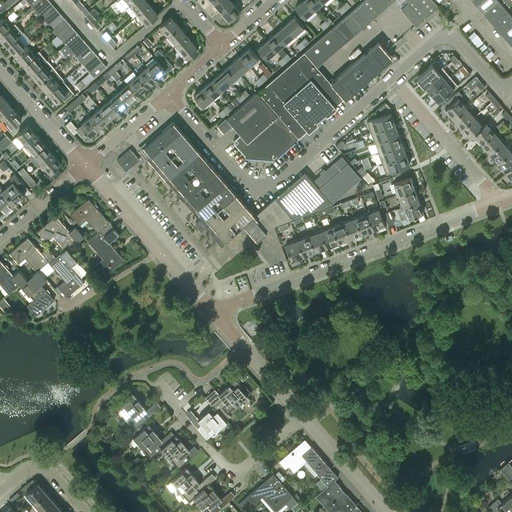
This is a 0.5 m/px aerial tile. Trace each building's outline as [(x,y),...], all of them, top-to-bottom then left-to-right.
[(10,4),(9,4),(6,0),(2,4),(5,8),(10,4)] [(35,10),(47,0),(38,0),(31,6),(35,10)] [(39,15),(52,4),(48,0),(47,0),(35,10),(39,15)] [(79,9),(83,6),(78,0),(77,0),(74,3),(79,9)] [(138,13),(149,4),(145,0),(134,0),(129,4),(138,13)] [(219,11),(230,2),(229,0),(213,0),(211,2),(219,11)] [(304,18),(313,10),(304,0),(302,0),(295,7),(300,13),(298,15),(302,20),(304,18)] [(437,6),(432,0),(362,0),(303,51),(317,66),(393,0),(405,0),(407,2),(400,8),(415,26),(437,6)] [(304,0),(313,10),(322,2),(320,0),(304,0)] [(470,0),(511,47),(511,16),(497,0),(470,0)] [(351,5),(350,5),(347,1),(342,5),(346,9),(351,5)] [(227,20),(238,11),(230,2),(219,11),(227,20)] [(43,19),(56,8),(52,4),(39,15),(43,19)] [(146,23),(157,13),(149,4),(138,13),(146,23)] [(341,13),(346,9),(342,5),(337,9),(341,13)] [(47,24),(59,13),(56,8),(43,19),(47,24)] [(11,20),(17,15),(13,10),(7,15),(11,20)] [(90,22),(94,18),(88,12),(84,15),(90,22)] [(51,28),(63,17),(59,13),(47,24),(51,28)] [(167,35),(179,26),(170,16),(159,25),(167,35)] [(294,34),(303,26),(294,16),(284,24),(294,34)] [(0,33),(9,26),(1,17),(0,17),(0,33)] [(54,33),(67,22),(63,17),(51,28),(54,33)] [(332,21),(332,20),(328,17),(324,21),(328,25),(332,21)] [(33,24),(36,28),(43,22),(39,18),(33,24)] [(95,28),(99,24),(94,18),(90,22),(95,28)] [(323,29),(328,25),(324,21),(319,25),(323,29)] [(58,37),(71,26),(67,22),(54,33),(58,37)] [(18,36),(22,32),(14,23),(9,27),(9,26),(0,33),(0,38),(6,45),(17,36),(18,36)] [(285,42),(294,34),(284,24),(276,32),(285,42)] [(62,42),(75,31),(71,26),(58,37),(62,42)] [(175,45),(187,35),(179,26),(167,35),(175,45)] [(66,46),(79,35),(75,31),(62,42),(66,46)] [(106,41),(110,37),(104,31),(101,34),(106,41)] [(276,50),(285,42),(276,32),(266,40),(276,50)] [(70,50),(83,39),(79,35),(66,46),(70,50)] [(193,46),(195,45),(187,35),(175,45),(187,58),(197,50),(193,46)] [(25,45),(18,36),(17,36),(6,45),(14,54),(25,45)] [(148,46),(152,42),(146,36),(143,39),(148,46)] [(111,47),(115,44),(110,37),(106,41),(111,47)] [(309,41),(308,41),(305,37),(300,41),(304,45),(309,41)] [(74,55),(87,44),(83,39),(70,50),(74,55)] [(267,58),(276,50),(266,40),(257,48),(267,58)] [(300,49),(304,45),(300,41),(296,45),(300,49)] [(78,59),(90,48),(87,44),(74,55),(78,59)] [(135,54),(141,49),(137,44),(131,49),(135,54)] [(22,64),(33,54),(25,45),(14,54),(22,64)] [(248,66),(258,58),(248,47),(239,55),(248,66)] [(82,64),(94,53),(90,48),(78,59),(82,64)] [(159,58),(163,55),(157,48),(153,52),(159,58)] [(381,52),(376,56),(370,48),(330,82),(344,98),(344,97),(345,98),(353,91),(384,64),(382,62),(386,58),(381,52)] [(128,60),(135,54),(131,49),(124,55),(128,60)] [(344,98),(330,82),(317,66),(303,51),(257,91),(298,137),(344,98)] [(85,68),(98,57),(94,53),(82,64),(85,68)] [(291,57),(290,57),(287,53),(282,57),(286,61),(291,57)] [(42,64),(41,63),(33,54),(22,64),(31,73),(42,64)] [(172,66),(168,61),(163,55),(159,58),(164,64),(163,66),(167,71),(172,66)] [(239,74),(248,66),(239,55),(230,63),(239,74)] [(89,72),(102,61),(98,57),(85,68),(89,72)] [(281,65),(286,61),(282,57),(277,61),(281,65)] [(156,77),(165,70),(155,58),(146,66),(156,77)] [(50,73),(55,69),(46,59),(41,63),(42,64),(31,73),(39,82),(50,73)] [(116,70),(122,65),(118,60),(112,66),(116,70)] [(436,60),(417,75),(424,84),(443,68),(436,60)] [(93,77),(106,66),(102,61),(89,72),(93,77)] [(230,82),(239,74),(230,63),(221,71),(230,82)] [(109,76),(116,70),(112,66),(105,71),(109,76)] [(146,86),(156,77),(146,66),(137,74),(146,86)] [(443,68),(424,84),(431,93),(450,76),(443,68)] [(221,90),(230,82),(221,71),(212,79),(221,90)] [(89,72),(81,80),(85,84),(93,77),(89,72)] [(58,82),(50,73),(39,82),(47,92),(58,82)] [(267,78),(267,77),(263,73),(259,77),(263,82),(267,78)] [(137,94),(146,86),(137,74),(127,83),(137,94)] [(450,76),(431,93),(437,100),(456,85),(450,76)] [(484,86),(478,79),(475,76),(470,80),(473,84),(475,83),(480,89),(484,86)] [(97,86),(104,81),(100,77),(94,82),(97,86)] [(258,86),(263,82),(259,77),(254,81),(258,86)] [(212,98),(221,90),(212,79),(203,87),(212,98)] [(65,83),(62,86),(58,82),(47,92),(55,101),(61,96),(64,99),(72,92),(65,83)] [(91,92),(97,86),(94,82),(88,88),(91,92)] [(127,102),(137,94),(127,83),(118,91),(127,102)] [(203,106),(212,98),(203,87),(193,95),(203,106)] [(244,98),(249,94),(245,89),(240,93),(244,98)] [(458,98),(463,93),(459,89),(446,101),(449,104),(444,108),(453,118),(466,107),(458,98)] [(118,110),(127,102),(118,91),(109,99),(118,110)] [(274,158),(297,138),(256,91),(217,125),(224,133),(233,126),(239,134),(232,141),(246,156),(253,156),(256,153),(264,154),(267,157),(274,158)] [(77,104),(85,97),(81,92),(73,99),(77,104)] [(491,102),(495,98),(489,92),(485,95),(491,101),(491,102)] [(240,102),(244,98),(240,93),(236,97),(240,102)] [(495,109),(500,105),(495,98),(491,102),(491,101),(486,106),(488,108),(491,105),(495,109)] [(0,116),(2,118),(13,108),(5,99),(0,103),(0,116)] [(69,111),(77,104),(73,99),(65,106),(69,111)] [(109,118),(118,110),(109,99),(99,107),(109,118)] [(385,102),(379,108),(384,114),(390,109),(385,102)] [(227,105),(218,113),(221,117),(231,109),(227,105)] [(99,126),(109,118),(99,107),(90,115),(99,126)] [(461,128),(474,116),(466,107),(453,118),(461,128)] [(10,128),(21,118),(13,108),(2,118),(10,128)] [(507,120),(511,117),(505,110),(501,114),(507,120)] [(390,112),(367,121),(371,132),(394,123),(390,112)] [(90,135),(99,126),(90,115),(80,124),(81,124),(76,129),(80,134),(81,132),(82,134),(86,130),(90,135)] [(482,126),(481,125),(474,116),(461,128),(469,137),(473,134),(472,134),(482,126)] [(503,120),(496,126),(498,128),(505,122),(503,120)] [(225,239),(243,224),(254,214),(172,121),(144,146),(225,239)] [(481,143),(493,132),(485,122),(481,125),(482,126),(472,134),(473,134),(481,143)] [(394,123),(371,132),(374,142),(398,133),(394,123)] [(25,144),(36,134),(27,125),(16,135),(25,144)] [(489,153),(501,141),(493,132),(481,143),(489,153)] [(398,133),(374,142),(378,152),(401,143),(398,133)] [(33,154),(44,144),(36,134),(25,144),(33,154)] [(0,150),(0,151),(12,141),(8,136),(0,142),(0,150)] [(362,140),(354,142),(356,148),(364,145),(362,140)] [(497,162),(510,151),(501,141),(489,153),(497,162)] [(401,143),(378,152),(382,162),(405,154),(401,143)] [(41,163),(52,153),(44,144),(33,154),(41,163)] [(125,171),(139,159),(130,148),(116,160),(125,171)] [(505,172),(511,165),(511,153),(510,151),(497,162),(505,172)] [(56,167),(60,163),(52,153),(41,163),(48,172),(45,174),(50,180),(60,171),(56,167)] [(405,154),(382,162),(386,172),(409,163),(405,154)] [(331,203),(360,178),(341,156),(312,181),(331,203)] [(16,168),(19,165),(14,159),(10,162),(16,168)] [(0,167),(3,171),(8,166),(3,160),(0,162),(0,167)] [(22,176),(27,172),(23,167),(18,171),(22,176)] [(32,187),(37,183),(27,172),(22,176),(32,187)] [(331,203),(312,181),(304,172),(254,215),(254,214),(243,224),(257,239),(273,225),(331,203)] [(20,188),(24,185),(15,173),(10,177),(13,181),(3,189),(15,203),(25,194),(20,188)] [(397,195),(413,189),(409,177),(393,183),(397,195)] [(0,204),(5,211),(15,203),(3,189),(0,192),(0,204)] [(401,207),(417,201),(413,189),(397,195),(401,207)] [(104,235),(114,227),(88,198),(70,214),(74,218),(71,221),(75,225),(76,226),(79,223),(78,223),(85,217),(97,231),(99,230),(104,235)] [(406,218),(422,212),(417,201),(401,207),(406,218)] [(372,230),(384,225),(378,209),(366,213),(372,230)] [(387,225),(392,223),(388,212),(383,214),(387,225)] [(360,234),(372,230),(366,213),(354,218),(360,234)] [(75,225),(69,230),(55,214),(37,230),(42,235),(39,238),(43,243),(47,240),(46,239),(52,234),(64,248),(66,247),(76,238),(77,240),(84,234),(76,226),(75,225)] [(349,238),(360,234),(354,218),(343,222),(349,238)] [(201,231),(207,226),(200,219),(194,224),(201,231)] [(337,243),(349,238),(343,222),(331,227),(337,243)] [(109,241),(119,233),(114,227),(104,235),(99,230),(97,231),(88,239),(104,258),(97,264),(105,274),(124,258),(109,241)] [(325,247),(337,243),(331,227),(319,231),(325,247)] [(314,252),(325,247),(319,231),(308,235),(314,252)] [(302,256),(314,252),(308,235),(296,240),(302,256)] [(46,247),(41,252),(27,237),(9,252),(13,257),(11,260),(15,265),(18,262),(18,261),(24,256),(36,270),(38,269),(48,261),(49,262),(55,256),(46,247)] [(290,261),(302,256),(296,240),(284,244),(290,261)] [(77,259),(66,247),(64,248),(55,256),(49,262),(65,280),(59,286),(58,285),(55,288),(59,293),(62,291),(67,296),(85,280),(71,264),(77,259)] [(18,269),(12,274),(0,260),(0,282),(8,293),(20,283),(22,285),(28,280),(27,279),(18,269)] [(41,283),(47,278),(38,269),(36,270),(27,279),(28,280),(22,285),(34,300),(28,305),(36,315),(54,299),(41,283)] [(4,298),(0,301),(0,302),(6,310),(11,306),(4,298)] [(214,388),(205,396),(213,406),(224,418),(233,411),(232,410),(236,407),(242,413),(257,400),(245,385),(241,389),(237,384),(239,383),(235,379),(223,389),(224,391),(220,394),(214,388)] [(155,401),(146,409),(132,392),(127,396),(129,398),(118,407),(123,413),(122,414),(130,424),(132,423),(135,427),(160,406),(155,401)] [(225,419),(224,418),(213,406),(198,419),(194,414),(189,418),(205,437),(209,433),(211,434),(220,426),(219,425),(225,419)] [(161,447),(165,443),(175,435),(171,431),(161,439),(148,424),(133,437),(138,443),(137,444),(145,454),(147,452),(150,457),(161,447)] [(178,467),(193,454),(176,434),(175,435),(165,443),(161,447),(166,453),(164,454),(172,464),(174,462),(178,467)] [(312,446),(311,446),(305,439),(296,447),(295,446),(283,457),(294,471),(309,458),(321,471),(317,473),(327,485),(329,484),(335,480),(338,477),(312,446)] [(511,466),(508,462),(500,469),(508,479),(511,475),(511,466)] [(204,479),(199,483),(187,468),(171,481),(177,487),(175,488),(183,498),(185,496),(189,501),(193,497),(208,484),(204,479)] [(282,481),(286,478),(279,470),(275,474),(282,481)] [(248,494),(238,503),(245,511),(262,496),(275,511),(293,495),(290,491),(275,474),(265,483),(250,496),(248,494)] [(362,511),(346,493),(335,480),(329,484),(327,485),(317,494),(331,511),(334,511),(340,507),(343,511),(362,511)] [(34,502),(46,492),(37,482),(25,493),(34,502)] [(206,511),(215,511),(225,503),(208,484),(193,497),(198,502),(196,503),(203,511),(206,511)] [(42,511),(54,501),(46,492),(34,502),(42,511)] [(511,511),(511,496),(510,495),(501,503),(498,498),(488,506),(492,511),(511,511)] [(42,511),(60,511),(62,511),(54,501),(42,511)] [(295,511),(301,506),(298,502),(292,507),(295,511)]
